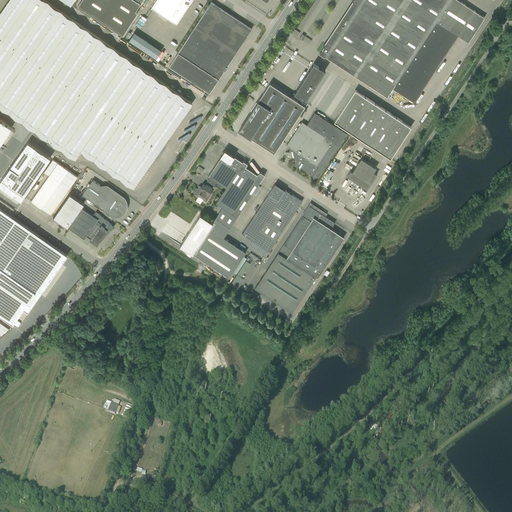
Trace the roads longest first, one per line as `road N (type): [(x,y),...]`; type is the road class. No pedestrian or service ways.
road 1 (unclassified): [(506,22),(371,226),(210,126)]
road 2 (track): [(243,511),(360,420),(511,261)]
road 3 (track): [(187,500),(371,226)]
road 4 (track): [(132,233),(164,260),(137,414),(115,483)]
road 5 (primary): [(210,126),(102,267)]
road 6 (track): [(511,395),(433,454),(479,511)]
road 7 (unknown): [(352,217),(379,176),(369,151),(350,151),(335,177),(337,207)]
road 8 (track): [(295,339),(215,286),(163,272)]
road 9 (primary): [(102,267),(0,370)]
road 10 (unclassified): [(102,267),(0,194)]
